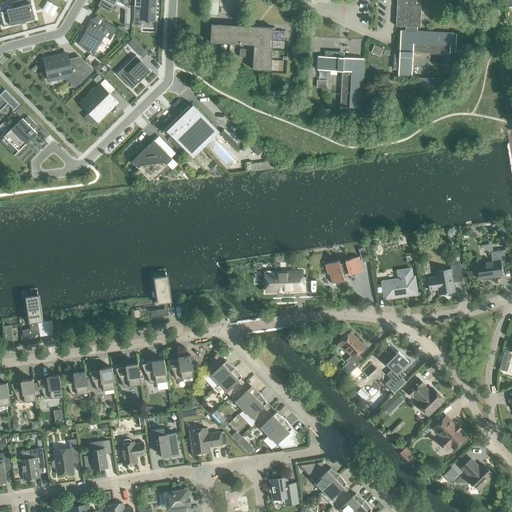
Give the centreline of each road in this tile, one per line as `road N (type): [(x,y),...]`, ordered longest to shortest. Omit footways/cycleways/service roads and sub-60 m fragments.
road 1 (residential): [(0,365),(223,331)]
road 2 (residential): [(202,469),(0,499)]
road 3 (residential): [(223,331),(344,315),(394,321)]
road 4 (residential): [(332,445),(223,331)]
road 5 (residential): [(493,441),(439,359),(394,321)]
road 6 (residential): [(493,441),(492,347),(511,299)]
road 7 (residential): [(294,0),(387,43),(389,0)]
road 8 (residential): [(75,168),(166,81)]
